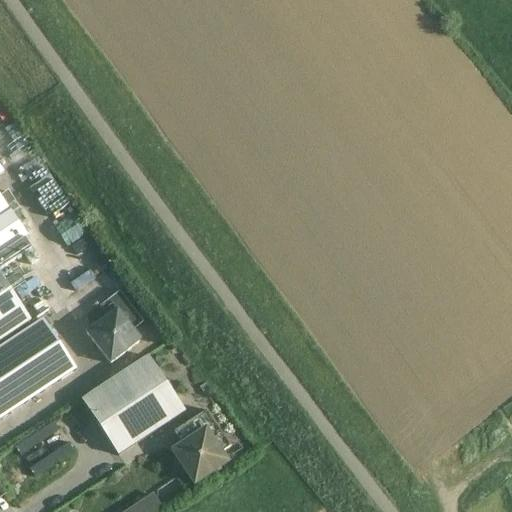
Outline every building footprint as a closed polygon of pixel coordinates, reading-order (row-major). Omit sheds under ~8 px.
[(8,192),(0,197),(2,202),(11,214),(19,209),(8,192)] [(0,342),(30,322),(8,289),(0,277),(0,255),(26,237),(2,202),(0,197),(0,342)] [(0,270),(0,277),(8,289),(18,283),(7,266),(0,270)] [(143,323),(119,292),(99,308),(107,318),(86,334),(109,364),(138,342),(130,333),(143,323)] [(55,340),(43,321),(0,348),(0,421),(76,371),(55,340)] [(184,413),(148,357),(81,402),(118,457),(184,413)] [(192,440),(173,452),(194,485),(211,474),(226,463),(220,454),(230,447),(206,411),(200,415),(183,427),(192,440)] [(167,505),(185,492),(176,479),(157,491),(167,505)] [(150,511),(144,502),(127,511),(150,511)]
